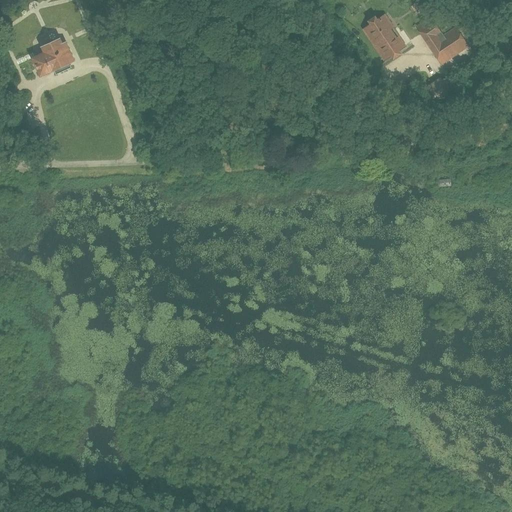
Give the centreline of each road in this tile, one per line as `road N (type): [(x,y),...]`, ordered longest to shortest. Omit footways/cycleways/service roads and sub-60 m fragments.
road 1 (track): [(40,88),(47,165),(410,142)]
road 2 (track): [(322,0),(400,113),(410,142)]
road 3 (track): [(134,161),(105,70),(40,88)]
road 4 (track): [(0,470),(125,503)]
